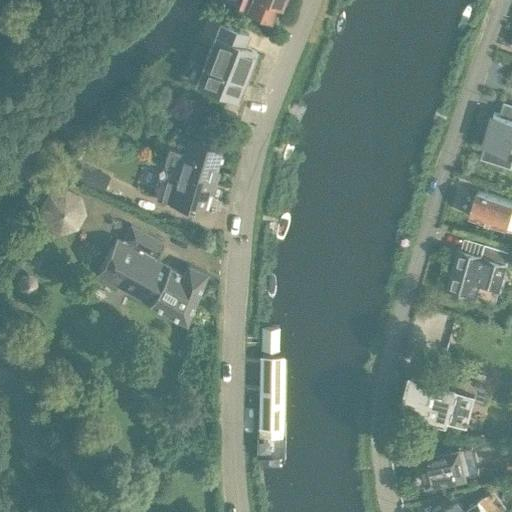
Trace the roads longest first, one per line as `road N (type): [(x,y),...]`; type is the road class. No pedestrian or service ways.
road 1 (residential): [(390,511),(381,490),(376,384),(508,0)]
road 2 (residential): [(236,511),(239,245),(258,150),(315,0)]
